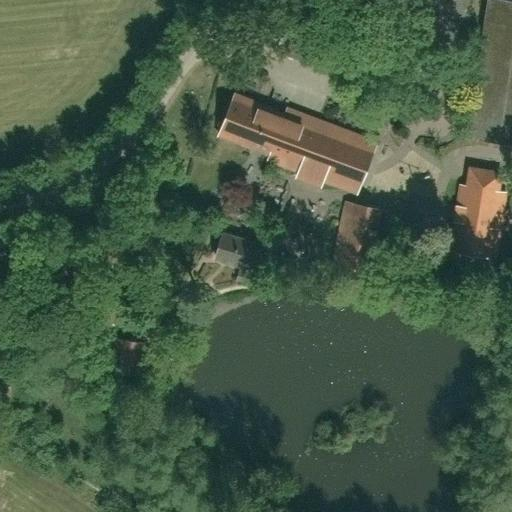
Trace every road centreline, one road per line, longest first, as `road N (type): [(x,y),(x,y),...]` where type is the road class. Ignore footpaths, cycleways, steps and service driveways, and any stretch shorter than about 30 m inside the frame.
road 1 (residential): [(0,202),(59,187),(122,157),(220,15),(247,0)]
road 2 (track): [(59,187),(37,225),(0,402)]
